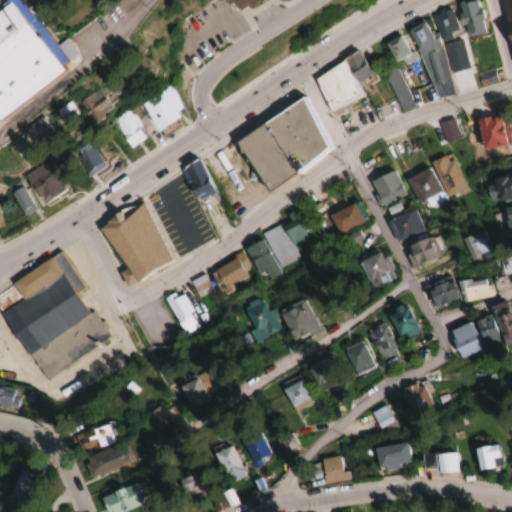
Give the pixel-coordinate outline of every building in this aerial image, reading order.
[(6,0),(0,5),(0,114),(59,71),(55,65),(72,52),(62,39),(52,47),(17,0),(6,0)] [(223,0),(231,10),(245,0),(223,0)] [(484,28),(474,0),(461,0),(451,3),(462,35),(484,28)] [(511,0),(499,0),(510,66),(511,65),(511,0)] [(456,36),(448,7),(429,13),(437,41),(456,36)] [(437,37),(427,39),(423,22),(411,25),(429,99),(451,94),(437,37)] [(402,64),(412,60),(400,33),(381,41),(390,62),(400,58),(402,64)] [(309,76),(328,111),(358,95),(351,83),(368,73),(356,51),(309,76)] [(379,76),(400,104),(411,96),(390,68),(379,76)] [(174,111),(182,107),(168,84),(137,103),(155,131),(177,117),(174,111)] [(77,100),(90,120),(107,109),(94,89),(77,100)] [(230,139),(263,190),(333,146),(300,94),(230,139)] [(53,109),(60,122),(73,115),(65,102),(53,109)] [(143,140),(128,110),(110,118),(125,148),(143,140)] [(504,146),(498,115),(476,119),(481,150),(504,146)] [(101,164),(86,145),(70,158),(86,177),(101,164)] [(447,200),(467,191),(450,153),(430,162),(447,200)] [(198,158),(179,166),(212,238),(230,229),(198,158)] [(61,189),(42,160),(19,175),(37,204),(61,189)] [(445,201),(428,167),(404,179),(417,203),(425,199),(430,208),(445,201)] [(351,180),(344,168),(318,182),(325,195),(351,180)] [(404,194),(392,169),(368,182),(381,207),(404,194)] [(511,173),(483,179),(488,202),(511,197),(511,173)] [(33,208),(15,182),(4,189),(22,216),(33,208)] [(169,260),(139,202),(96,224),(119,270),(116,271),(122,284),(169,260)] [(328,213),(334,233),(365,223),(358,203),(328,213)] [(412,208),(402,213),(398,204),(383,210),(396,240),(422,229),(412,208)] [(508,232),(511,230),(511,205),(502,208),(508,232)] [(292,242),(311,235),(304,214),(264,228),(277,268),(299,260),(292,242)] [(471,259),(491,250),(481,230),(461,239),(471,259)] [(439,256),(433,235),(404,244),(411,265),(439,256)] [(244,247),(261,280),(278,270),(261,238),(244,247)] [(109,338),(91,310),(86,313),(73,292),(81,287),(58,252),(0,289),(0,313),(42,380),(109,338)] [(387,261),(383,263),(377,252),(357,262),(366,282),(391,271),(387,261)] [(246,278),(236,257),(208,271),(218,292),(246,278)] [(189,281),(199,298),(212,290),(202,274),(189,281)] [(457,282),(462,303),(491,295),(485,274),(457,282)] [(456,298),(448,279),(424,289),(433,308),(456,298)] [(246,334),(251,344),(277,329),(259,297),(241,307),(253,329),(246,334)] [(317,328),(303,298),(277,310),(292,340),(317,328)] [(491,306),(500,341),(511,338),(502,303),(491,306)] [(387,313),(398,340),(418,332),(407,305),(387,313)] [(497,338),(484,315),(473,322),(486,345),(497,338)] [(461,358),(480,347),(466,321),(446,332),(461,358)] [(366,329),(379,360),(397,353),(384,322),(366,329)] [(344,347),(357,374),(373,366),(361,339),(344,347)] [(307,368),(319,392),(333,385),(321,361),(307,368)] [(190,409),(207,401),(196,377),(179,385),(190,409)] [(281,388),(292,409),(310,399),(298,379),(281,388)] [(432,407),(419,379),(400,388),(413,415),(432,407)] [(12,391),(0,387),(0,412),(5,414),(12,391)] [(169,420),(160,405),(148,412),(157,427),(169,420)] [(393,422),(384,405),(370,412),(379,429),(393,422)] [(81,455),(112,441),(104,421),(72,435),(81,455)] [(241,442),(254,468),(261,464),(259,460),(270,454),(259,433),(241,442)] [(278,440),(286,452),(297,445),(288,433),(278,440)] [(376,469),(407,465),(404,443),(373,446),(376,469)] [(500,467),(496,443),(471,447),(475,471),(500,467)] [(127,464),(122,445),(81,456),(87,476),(127,464)] [(213,453),(229,484),(245,475),(229,445),(213,453)] [(455,471),(454,452),(420,454),(421,472),(455,471)] [(324,484),(348,480),(346,470),(340,471),(336,453),(318,456),(324,484)] [(33,477),(18,471),(8,495),(23,501),(33,477)] [(178,480),(185,501),(202,495),(195,474),(178,480)] [(100,495),(104,511),(124,511),(141,508),(135,485),(100,495)]
